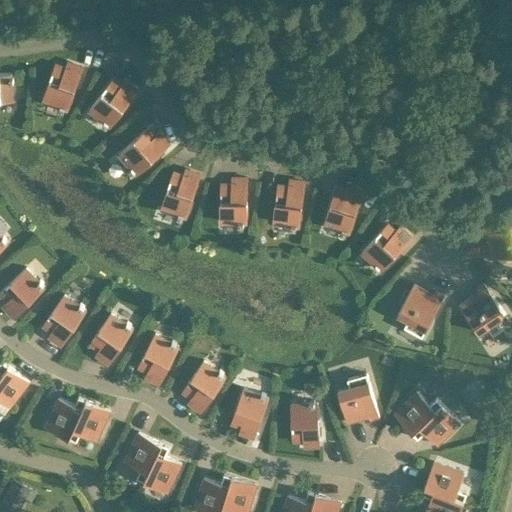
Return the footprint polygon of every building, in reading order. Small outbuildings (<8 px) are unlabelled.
[(56,63),(43,101),(68,109),(83,66),(68,61),(66,67),(56,63)] [(12,72),(0,72),(0,99),(13,99),(12,80),(14,80),(14,75),(12,75),(12,72)] [(113,78),(89,110),(110,126),(138,89),(125,80),(122,85),(113,78)] [(119,153),(135,173),(170,143),(160,131),(155,136),(148,128),(119,153)] [(161,209),(186,217),(201,173),(186,168),(184,174),(174,171),(161,209)] [(221,222),(248,223),(248,177),(232,177),(232,183),(221,183),(221,222)] [(273,223),(300,226),(305,181),(290,179),(289,185),(278,184),(273,223)] [(324,225),(350,232),(363,189),(349,184),(347,190),(336,187),(324,225)] [(511,222),(483,225),(484,236),(488,235),(491,257),(511,254),(511,222)] [(388,223),(374,237),(361,251),(381,270),(412,236),(400,226),(396,230),(388,223)] [(0,248),(9,240),(0,230),(0,248)] [(47,279),(52,272),(34,258),(29,265),(47,279)] [(14,316),(28,302),(46,284),(28,265),(0,292),(7,300),(3,304),(14,316)] [(494,332),(511,320),(485,282),(476,288),(479,291),(460,304),(479,331),(489,325),(494,332)] [(414,283),(397,314),(408,320),(405,326),(423,335),(445,295),(436,290),(434,293),(414,283)] [(88,307),(66,292),(44,324),(53,330),(49,335),(62,344),(88,307)] [(109,363),(120,346),(134,325),(112,310),(91,343),(100,349),(96,354),(109,363)] [(157,331),(148,347),(139,365),(149,370),(146,376),(160,383),(180,343),(157,331)] [(205,358),(195,374),(183,390),(192,396),(189,402),(202,410),(227,373),(205,358)] [(0,376),(9,364),(3,359),(0,362),(0,376)] [(0,398),(10,406),(18,396),(30,380),(9,364),(0,376),(0,398)] [(380,416),(368,372),(348,377),(350,385),(339,389),(348,421),(369,415),(370,419),(380,416)] [(245,385),(239,403),(232,422),(242,425),(240,431),(255,437),(269,394),(245,385)] [(430,403),(418,390),(395,413),(413,431),(449,397),(448,396),(443,402),(437,396),(430,403)] [(59,396),(51,415),(46,426),(70,437),(87,398),(80,395),(75,404),(59,396)] [(438,443),(461,421),(443,403),(449,397),(413,431),(418,437),(425,431),(438,443)] [(97,439),(103,427),(111,409),(87,398),(70,437),(78,440),(82,432),(97,439)] [(291,401),(292,420),(293,440),(304,439),(304,446),(320,445),(318,400),(291,401)] [(137,476),(145,480),(168,491),(182,462),(166,454),(170,445),(139,431),(125,460),(141,468),(137,476)] [(458,488),(465,472),(434,460),(425,485),(465,500),(467,492),(458,488)] [(205,476),(195,508),(210,511),(220,511),(232,475),(224,472),(222,482),(205,476)] [(239,511),(247,511),(251,502),(257,483),(232,475),(220,511),(230,511),(231,510),(239,511)] [(0,511),(20,511),(34,487),(16,478),(0,507),(0,511)] [(425,511),(459,511),(465,500),(425,485),(422,493),(431,496),(425,511)] [(289,494),(283,511),(310,511),(317,492),(309,490),(306,499),(289,494)] [(337,511),(341,499),(317,492),(310,511),(337,511)]
